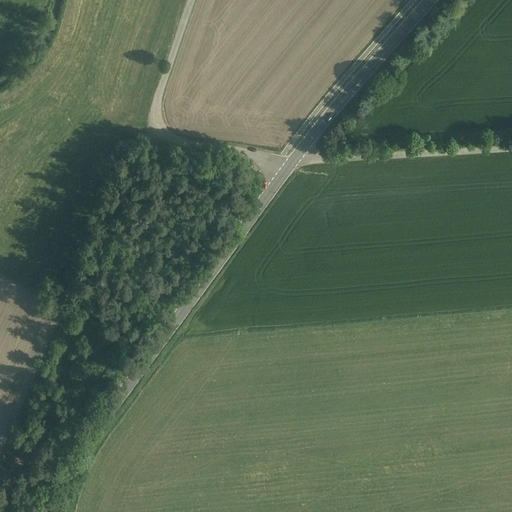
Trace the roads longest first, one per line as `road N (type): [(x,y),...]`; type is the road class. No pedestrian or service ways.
road 1 (secondary): [(60,511),(81,453),(292,160)]
road 2 (residential): [(292,160),(184,143),(160,131),(158,95),(191,0)]
road 3 (residential): [(511,148),(292,160)]
road 4 (secondary): [(292,160),(429,0)]
